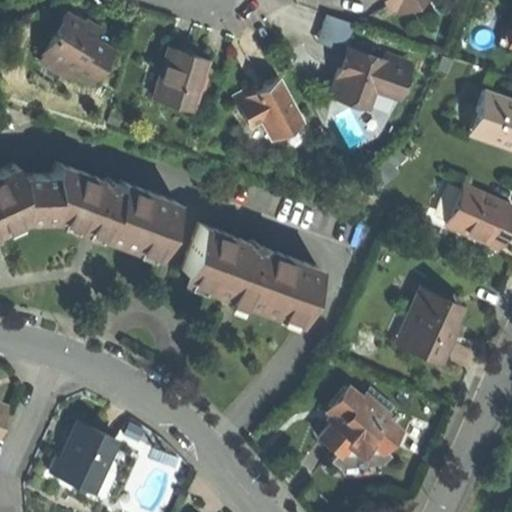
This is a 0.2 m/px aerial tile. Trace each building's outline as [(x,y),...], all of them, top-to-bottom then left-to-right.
[(381,0),(386,9),(394,4),(396,9),(412,0),(381,0)] [(80,21),(64,11),(36,57),(66,75),(71,67),(88,77),(107,46),(90,36),(97,25),(90,21),(83,17),(80,21)] [(315,40),(342,50),(344,45),(342,44),(345,38),(346,38),(352,21),(325,12),(315,40)] [(342,44),(344,45),(342,50),(338,64),(328,93),(365,106),(371,87),(374,78),(382,57),(364,51),(366,45),(346,38),(345,38),(342,44)] [(184,50),(166,45),(151,95),(189,107),(204,56),(184,50)] [(384,51),(382,57),(374,78),(395,86),(405,58),(384,51)] [(252,83),(231,94),(247,124),(258,118),(268,136),(300,119),(277,76),(267,82),(255,88),(252,83)] [(392,95),(395,86),(374,78),(371,87),(392,95)] [(511,99),(481,88),(466,130),(511,146),(511,99)] [(397,148),(386,157),(392,165),(404,157),(397,148)] [(386,157),(385,156),(365,172),(376,187),(397,171),(392,165),(386,157)] [(97,176),(55,160),(51,172),(48,204),(80,217),(77,226),(110,238),(127,244),(130,237),(156,247),(175,199),(120,179),(115,190),(111,188),(112,185),(108,177),(100,181),(99,184),(95,182),(97,176)] [(0,215),(22,205),(18,173),(13,162),(0,167),(0,215)] [(22,205),(48,204),(51,172),(18,173),(22,205)] [(442,225),(444,221),(461,182),(443,174),(424,216),(423,216),(422,217),(442,225)] [(444,221),(495,244),(503,225),(511,206),(511,205),(461,182),(444,221)] [(242,238),(198,221),(181,268),(207,278),(205,286),(220,292),(218,296),(227,300),(241,305),(243,301),(270,311),(273,303),(300,313),(317,265),(262,245),(261,249),(256,247),(253,239),(246,244),(241,242),(242,238)] [(457,303),(418,285),(409,306),(403,319),(409,322),(401,341),(439,358),(448,337),(443,335),(448,323),(457,303)] [(383,333),(401,341),(409,322),(403,319),(409,306),(398,301),(383,333)] [(345,383),(327,403),(336,410),(316,433),(325,442),(335,450),(337,452),(345,443),(359,454),(370,441),(378,448),(379,447),(396,428),(382,417),(386,413),(361,391),(358,395),(345,383)] [(115,438),(75,419),(66,438),(57,456),(53,454),(46,469),(90,489),(115,438)] [(386,453),(379,447),(378,448),(370,441),(359,454),(345,443),(337,452),(335,450),(329,457),(336,464),(379,461),(386,453)]
